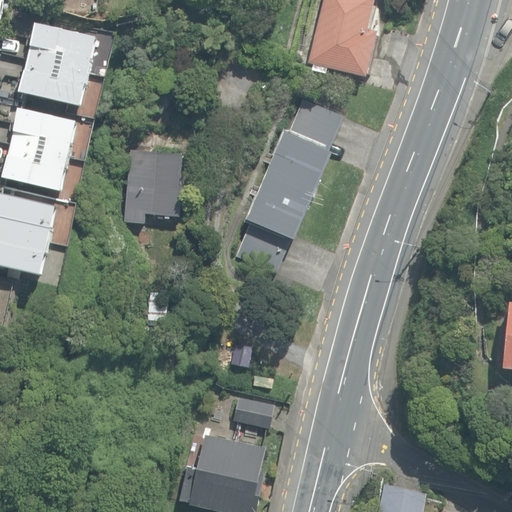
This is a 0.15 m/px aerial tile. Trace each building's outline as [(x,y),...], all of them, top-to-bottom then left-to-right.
[(329,66),(365,76),(377,32),(368,29),(375,0),(326,0),(310,61),(314,62),(313,69),(327,73),(329,66)] [(28,98),(26,108),(82,122),(86,107),(81,105),(98,33),(36,18),(17,95),(28,98)] [(215,77),(192,68),(185,87),(207,96),(215,77)] [(237,256),(277,273),(292,239),(296,240),(334,154),(330,152),(345,117),(305,99),(289,134),(286,133),(248,220),(252,221),(237,256)] [(18,108),(2,177),(64,191),(80,122),(18,108)] [(124,222),(145,224),(146,214),(181,218),(184,187),(180,186),(183,155),(132,150),(124,222)] [(0,266),(42,275),(57,207),(5,195),(7,186),(0,185),(0,266)] [(157,312),(171,313),(173,299),(159,297),(157,312)] [(235,365),(251,369),(255,350),(239,347),(235,365)] [(254,373),(252,384),(271,388),(273,377),(254,373)] [(235,420),(272,428),(277,404),(240,397),(235,420)] [(190,505),(223,511),(257,511),(266,473),(262,472),(268,447),(207,434),(199,470),(187,468),(180,499),(191,502),(190,505)] [(380,511),(422,511),(426,494),(385,486),(380,511)]
